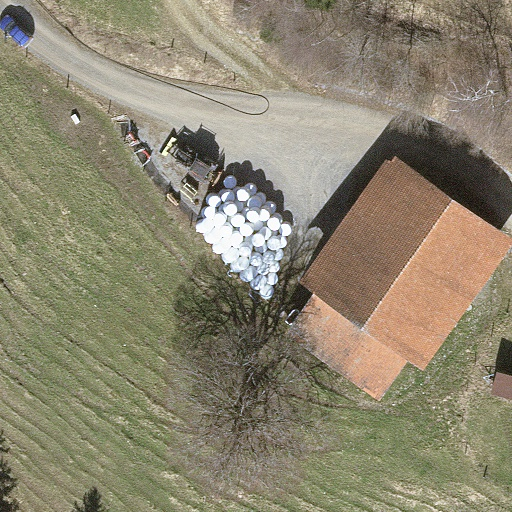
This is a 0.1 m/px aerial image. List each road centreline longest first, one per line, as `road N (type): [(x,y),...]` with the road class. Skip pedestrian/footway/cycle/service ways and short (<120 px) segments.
road 1 (track): [(511,207),(375,123),(187,103),(57,61),(0,1)]
road 2 (track): [(289,111),(270,77),(180,0)]
